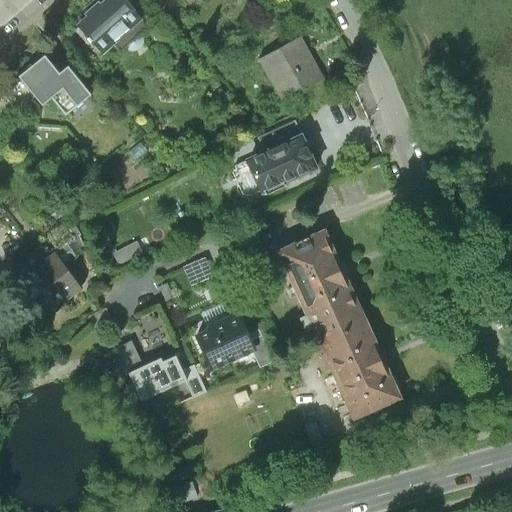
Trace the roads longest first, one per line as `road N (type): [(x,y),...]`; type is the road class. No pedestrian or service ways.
road 1 (residential): [(341,0),(511,382)]
road 2 (primary): [(323,511),(511,459)]
